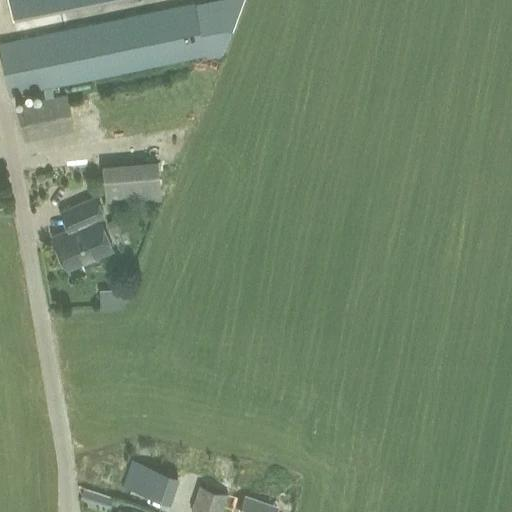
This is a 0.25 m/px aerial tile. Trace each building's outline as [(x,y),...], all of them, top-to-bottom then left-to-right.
[(10,0),(14,20),(111,0),(10,0)] [(0,41),(0,45),(10,92),(205,51),(195,1),(0,41)] [(23,133),(72,123),(65,92),(17,102),(23,133)] [(162,162),(108,163),(109,192),(163,190),(162,162)] [(57,253),(61,254),(65,262),(79,256),(80,261),(113,247),(100,216),(104,214),(96,195),(70,206),(77,224),(53,234),(56,242),(55,246),(57,253)] [(207,457),(202,472),(190,509),(199,511),(221,511),(231,482),(226,480),(231,458),(225,457),(224,461),(207,457)] [(131,458),(122,485),(170,500),(179,473),(131,458)]
